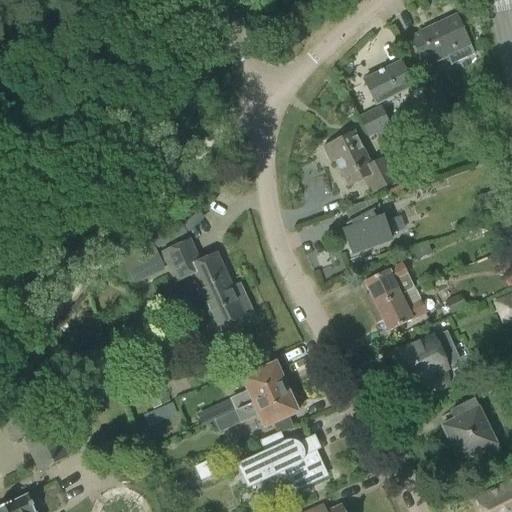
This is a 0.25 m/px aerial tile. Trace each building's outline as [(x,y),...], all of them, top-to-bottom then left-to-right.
[(409,39),(420,63),(430,58),(432,63),(446,56),(451,67),(474,57),(455,16),(419,33),(420,34),(409,39)] [(407,66),(405,68),(401,60),(361,80),(375,108),(383,104),(384,106),(392,103),(390,101),(415,89),(409,75),(411,74),(407,66)] [(440,94),(437,87),(425,92),(423,93),(434,117),(448,110),(440,94)] [(370,144),(377,141),(392,137),(391,130),(380,107),(357,118),(370,144)] [(448,110),(434,117),(440,129),(453,122),(448,110)] [(400,181),(387,157),(370,165),(354,132),(321,148),(329,166),(334,164),(346,190),(362,182),(369,196),(400,181)] [(400,186),(386,193),(388,197),(402,191),(400,186)] [(511,209),(511,196),(510,189),(476,200),(483,219),(511,209)] [(375,199),(346,210),(350,222),(349,223),(351,230),(342,233),(349,254),(389,240),(382,219),(375,221),(370,213),(378,209),(375,199)] [(488,224),(492,236),(511,228),(511,217),(511,216),(488,224)] [(149,237),(156,251),(186,235),(178,221),(149,237)] [(162,255),(175,285),(190,278),(216,335),(253,318),(238,287),(231,290),(216,256),(198,264),(189,242),(162,255)] [(122,263),(132,285),(164,271),(154,249),(122,263)] [(363,299),(369,312),(404,295),(398,283),(407,278),(401,265),(362,284),(368,296),(363,299)] [(410,306),(404,295),(369,312),(375,325),(381,322),(387,334),(425,315),(419,302),(410,306)] [(452,315),(464,309),(458,297),(446,302),(452,315)] [(446,380),(446,378),(443,371),(459,364),(446,334),(397,355),(404,371),(402,371),(407,382),(409,381),(411,386),(426,379),(429,386),(431,388),(431,389),(432,390),(434,391),(436,391),(437,391),(438,392),(439,391),(441,391),(443,389),(445,388),(446,387),(446,386),(447,384),(447,383),(447,382),(447,381),(446,380)] [(221,418),(227,417),(285,390),(280,380),(282,379),(277,367),(275,368),(274,365),(240,380),(246,393),(216,407),(221,418)] [(173,379),(182,375),(179,366),(169,370),(173,379)] [(0,399),(0,401),(16,442),(27,438),(41,472),(64,460),(34,385),(0,399)] [(289,401),(285,390),(227,417),(228,420),(236,417),(240,426),(257,418),(262,430),(295,415),(294,412),(296,411),(291,400),(289,401)] [(441,426),(450,445),(486,427),(473,400),(450,411),(454,420),(441,426)] [(147,423),(176,417),(173,404),(144,411),(147,423)] [(499,454),(486,427),(450,445),(458,463),(472,456),(476,465),(499,454)] [(279,449),(248,463),(256,480),(262,477),(268,476),(274,475),(279,475),(283,476),(285,476),(288,478),(290,479),(292,482),(293,486),(291,493),(325,477),(309,441),(297,446),(295,445),(293,444),(292,444),(290,444),(288,444),(287,444),(285,445),(284,445),(282,446),(281,447),(279,449)] [(217,475),(211,461),(194,469),(200,482),(217,475)] [(147,481),(145,465),(117,468),(121,484),(147,481)] [(511,511),(511,484),(477,502),(481,511),(511,511)] [(33,511),(26,498),(10,506),(10,505),(0,509),(0,511),(33,511)]
